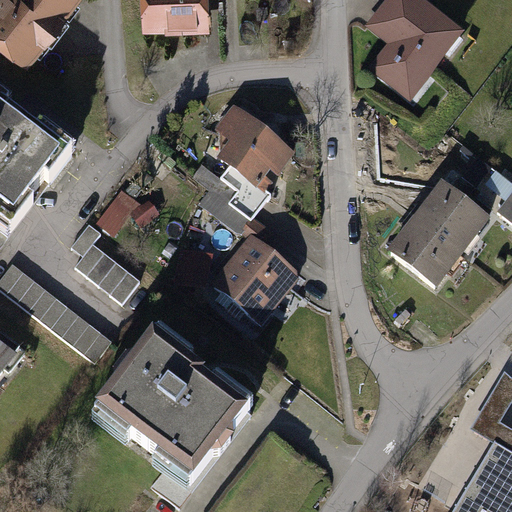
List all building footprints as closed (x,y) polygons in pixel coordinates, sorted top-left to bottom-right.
[(78,0),(0,0),(0,28),(37,56),(78,0)] [(148,0),(151,26),(217,20),(215,0),(148,0)] [(468,32),(424,0),(397,0),(376,29),(395,43),(375,70),(416,101),(468,32)] [(78,151),(0,93),(0,223),(15,235),(78,151)] [(298,155),(239,110),(221,133),(238,146),(229,159),(237,165),(225,180),(242,193),(232,205),(255,222),(276,196),(270,191),(298,155)] [(509,203),(501,213),(511,221),(511,183),(503,176),(492,190),(509,203)] [(492,222),(444,188),(419,222),(467,257),(492,222)] [(467,257),(419,222),(393,257),(442,292),(467,257)] [(0,254),(15,235),(0,223),(0,254)] [(113,238),(94,224),(75,250),(88,260),(81,270),(130,307),(149,282),(105,248),(113,238)] [(303,277),(256,238),(216,286),(263,324),(303,277)] [(179,281),(211,287),(217,256),(186,250),(179,281)] [(116,340),(13,264),(0,281),(0,290),(98,363),(116,340)] [(0,388),(29,351),(0,328),(0,388)] [(253,406),(158,338),(102,414),(172,465),(156,487),(181,505),(253,406)] [(260,511),(304,456),(275,433),(213,511),(260,511)] [(511,511),(511,454),(495,445),(456,511),(511,511)]
